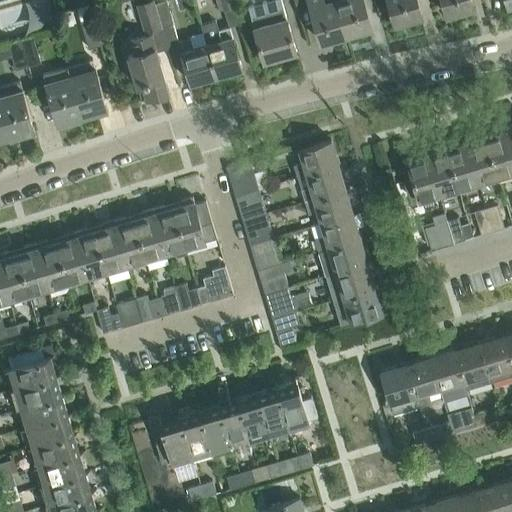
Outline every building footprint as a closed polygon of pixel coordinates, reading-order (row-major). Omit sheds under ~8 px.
[(161,25),(155,3),(154,0),(151,0),(137,4),(145,31),(162,26),(161,25)] [(174,21),(167,0),(164,0),(155,3),(161,25),(174,21)] [(264,60),(281,55),(296,51),(281,0),(249,9),(264,60)] [(346,33),(336,0),(308,0),(321,41),(346,33)] [(336,0),(346,33),(371,26),(362,0),(336,0)] [(421,14),(417,0),(388,0),(395,22),(421,14)] [(473,6),(471,0),(442,0),(446,14),(447,13),(472,6),(473,6)] [(88,48),(101,44),(93,16),(81,20),(88,48)] [(207,43),(216,75),(231,71),(230,69),(241,66),(229,26),(219,29),(216,19),(201,24),(207,43)] [(100,27),(98,31),(100,36),(105,38),(109,36),(111,31),(109,26),(105,25),(100,27)] [(135,53),(129,55),(141,98),(168,91),(159,60),(157,53),(156,51),(154,42),(151,32),(131,38),(134,47),(135,53)] [(33,34),(20,38),(28,65),(41,61),(33,34)] [(216,75),(207,43),(193,47),(191,37),(178,41),(190,81),(201,78),(201,80),(216,75)] [(28,65),(20,38),(8,41),(15,69),(28,65)] [(82,116),(71,76),(68,66),(43,73),(57,123),(58,123),(58,122),(82,116)] [(95,70),(71,76),(82,116),(106,109),(107,109),(95,66),(94,66),(95,70)] [(0,85),(0,105),(9,137),(33,130),(34,130),(20,80),(0,85)] [(0,139),(9,137),(0,105),(0,139)] [(511,170),(511,151),(504,124),(492,128),(493,132),(486,134),(498,175),(511,170)] [(498,175),(486,134),(477,136),(476,133),(465,136),(478,181),(498,175)] [(478,181),(465,136),(453,139),(454,143),(446,146),(459,187),(478,181)] [(293,163),(297,175),(338,163),(338,162),(337,163),(330,139),(331,139),(331,138),(298,148),(299,149),(299,148),(303,160),(293,163)] [(459,187),(446,146),(438,148),(437,144),(425,148),(439,193),(459,187)] [(439,193),(425,148),(414,151),(415,155),(407,157),(406,153),(405,154),(412,176),(404,179),(409,195),(417,193),(419,199),(439,193)] [(226,164),(232,182),(255,175),(249,157),(226,164)] [(339,163),(338,163),(297,175),(304,200),(346,187),(345,187),(338,164),(339,163)] [(258,187),(255,175),(232,182),(235,194),(258,187)] [(262,199),(258,187),(235,194),(239,206),(262,199)] [(346,188),(346,187),(304,200),(308,213),(319,209),(323,221),(353,212),(353,211),(352,212),(345,188),(346,188)] [(217,237),(205,199),(194,202),(192,195),(180,198),(182,202),(173,205),(185,246),(186,246),(217,237)] [(266,211),(262,199),(239,206),(242,218),(266,211)] [(505,201),(486,206),(492,229),(504,226),(511,223),(505,201)] [(185,246),(173,205),(165,207),(164,203),(153,206),(166,252),(174,249),(175,253),(178,254),(187,252),(186,246),(185,246)] [(166,252),(153,206),(141,210),(142,214),(134,216),(147,257),(166,252)] [(492,229),(486,206),(474,210),(481,233),(492,229)] [(270,224),(266,211),(242,218),(246,231),(270,224)] [(353,212),(323,221),(311,225),(318,249),(360,236),(359,236),(352,213),(353,212)] [(147,257),(134,216),(126,219),(125,215),(113,218),(126,264),(147,257)] [(474,235),(470,221),(461,224),(458,215),(446,218),(453,241),(474,235)] [(126,264),(113,218),(102,221),(103,225),(94,228),(107,269),(126,264)] [(453,241),(446,218),(426,224),(433,247),(453,241)] [(273,236),(270,224),(246,231),(250,243),(273,236)] [(107,269),(94,228),(87,230),(86,226),(74,230),(87,275),(107,269)] [(87,275),(74,230),(63,233),(64,237),(56,239),(69,281),(87,275)] [(277,248),(273,236),(250,243),(254,255),(277,248)] [(360,237),(360,236),(318,249),(325,273),(368,261),(367,261),(360,237)] [(69,281),(56,239),(48,242),(47,238),(35,241),(48,287),(69,281)] [(48,287),(35,241),(24,245),(25,249),(16,251),(29,292),(48,287)] [(281,260),(277,248),(254,255),(257,267),(281,260)] [(29,292),(16,251),(9,253),(8,249),(0,251),(0,267),(9,298),(29,292)] [(284,273),(281,260),(257,267),(261,281),(284,273)] [(368,261),(325,273),(333,298),(375,286),(375,285),(374,285),(367,262),(368,261)] [(204,283),(197,285),(202,302),(233,292),(225,265),(211,269),(213,274),(202,277),(204,283)] [(0,301),(9,298),(0,267),(0,301)] [(288,284),(287,282),(284,273),(261,281),(265,291),(288,284)] [(202,302),(197,285),(187,288),(185,282),(176,285),(182,308),(202,302)] [(305,298),(323,296),(321,282),(303,284),(305,298)] [(292,297),(288,284),(265,291),(268,304),(292,297)] [(182,308),(176,285),(163,288),(164,293),(157,295),(163,313),(182,308)] [(375,286),(333,298),(340,323),(382,311),(382,310),(381,310),(374,286),(375,286)] [(163,313),(157,295),(148,298),(146,293),(136,296),(143,319),(163,313)] [(143,319),(136,296),(123,300),(117,302),(119,310),(118,310),(118,311),(122,325),(143,319)] [(295,309),(293,302),(292,297),(268,304),(272,316),(295,309)] [(85,311),(96,308),(97,308),(94,298),(82,301),(85,311)] [(122,325),(118,311),(118,310),(110,312),(108,305),(97,308),(96,308),(103,331),(122,325)] [(66,308),(55,311),(58,319),(69,316),(66,308)] [(299,321),(295,309),(272,316),(276,328),(291,324),(299,321)] [(58,319),(55,311),(43,315),(45,323),(58,319)] [(28,319),(16,323),(18,331),(30,327),(28,319)] [(0,335),(18,331),(16,323),(0,327),(0,335)] [(291,324),(276,328),(280,343),(296,339),(291,324)] [(503,331),(503,332),(511,360),(511,329),(504,332),(503,331)] [(511,360),(503,332),(502,332),(503,333),(479,340),(479,339),(478,339),(488,370),(488,371),(489,371),(492,380),(511,373),(511,360)] [(488,370),(478,339),(478,340),(455,347),(454,346),(463,378),(464,378),(488,370)] [(463,378),(454,346),(453,346),(454,347),(430,354),(430,353),(429,353),(439,386),(440,385),(439,385),(463,378)] [(10,388),(56,374),(50,354),(30,360),(27,350),(8,356),(17,385),(10,387),(10,388)] [(439,386),(429,353),(429,354),(406,361),(406,360),(405,361),(418,405),(431,401),(427,389),(438,385),(438,386),(439,386)] [(418,405),(405,361),(404,361),(405,362),(381,369),(381,368),(380,368),(393,413),(418,405)] [(62,393),(56,374),(10,388),(11,388),(17,406),(16,407),(62,393)] [(296,379),(276,384),(288,424),(317,415),(312,396),(302,399),(296,379)] [(288,424),(276,384),(275,385),(257,390),(269,430),(288,424)] [(269,430),(257,390),(256,391),(238,396),(251,442),(252,442),(250,435),(269,430)] [(62,394),(62,393),(16,407),(16,408),(22,406),(28,424),(68,412),(62,394)] [(251,442),(238,396),(218,402),(232,448),(232,446),(250,441),(251,442)] [(232,448),(218,402),(199,408),(212,454),(213,453),(211,447),(229,442),(231,448),(232,448)] [(487,409),(475,412),(478,424),(501,418),(497,406),(487,409)] [(212,454),(199,408),(179,413),(193,459),(194,459),(193,458),(212,452),(212,454)] [(193,459),(179,413),(170,416),(169,411),(159,414),(159,412),(157,412),(165,439),(156,442),(162,462),(191,453),(193,460),(193,459)] [(34,444),(73,432),(68,413),(68,412),(28,424),(34,444)] [(478,424),(475,412),(462,416),(465,428),(478,424)] [(438,423),(425,427),(429,439),(442,435),(438,423)] [(429,439),(425,427),(413,431),(417,443),(429,439)] [(74,432),(73,432),(34,444),(40,463),(79,451),(74,432)] [(309,450),(297,454),(300,466),(313,463),(309,450)] [(85,470),(79,451),(40,463),(45,482),(39,484),(85,470)] [(300,466),(297,454),(278,460),(282,472),(300,466)] [(0,461),(0,474),(11,471),(7,459),(0,461)] [(282,472),(278,460),(258,466),(261,478),(282,472)] [(261,478),(258,466),(239,471),(243,484),(261,478)] [(85,471),(85,470),(39,484),(39,485),(41,484),(46,503),(45,503),(45,504),(91,490),(85,471)] [(15,484),(11,471),(0,474),(0,479),(2,487),(15,484)] [(243,484),(239,471),(227,475),(230,487),(243,484)] [(484,484),(491,511),(502,511),(511,509),(511,490),(508,477),(507,477),(508,478),(494,482),(484,485),(484,484)] [(212,479),(201,483),(204,495),(216,492),(212,479)] [(204,495),(201,483),(188,486),(192,499),(204,495)] [(278,483),(262,488),(267,503),(283,499),(278,483)] [(460,491),(459,491),(465,511),(491,511),(484,484),(483,484),(483,485),(473,488),(460,492),(460,491)] [(91,490),(45,504),(46,504),(48,511),(87,511),(97,509),(91,490)] [(435,499),(438,511),(465,511),(459,491),(458,492),(459,492),(445,497),(435,500),(435,499)] [(268,504),(270,511),(303,511),(299,495),(300,495),(300,494),(283,499),(267,503),(267,505),(268,504)] [(7,502),(10,511),(16,511),(23,510),(19,498),(7,502)] [(425,503),(411,507),(412,511),(438,511),(435,499),(434,499),(434,500),(425,503)]
